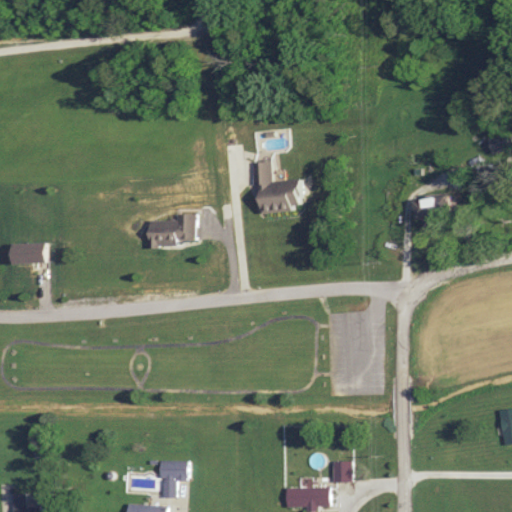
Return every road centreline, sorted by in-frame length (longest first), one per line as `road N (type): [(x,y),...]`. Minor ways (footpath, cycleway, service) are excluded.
road 1 (residential): [(403,286),(0,315)]
road 2 (residential): [(405,511),(403,286)]
